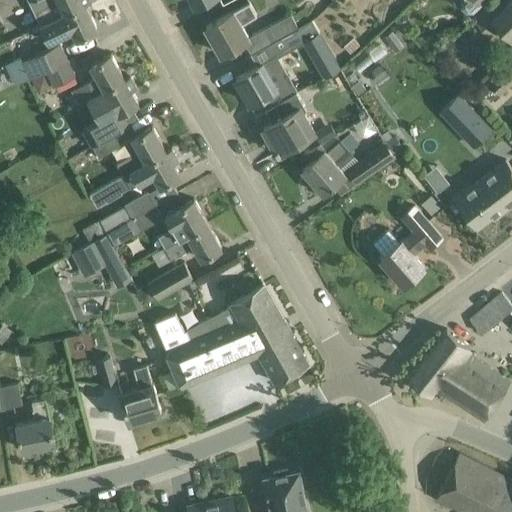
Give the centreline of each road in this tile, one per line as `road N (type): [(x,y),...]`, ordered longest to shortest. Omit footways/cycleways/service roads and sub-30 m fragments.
road 1 (residential): [(352,377),(137,0)]
road 2 (tertiary): [(0,506),(176,460),(352,377)]
road 3 (unclassified): [(352,377),(511,254)]
